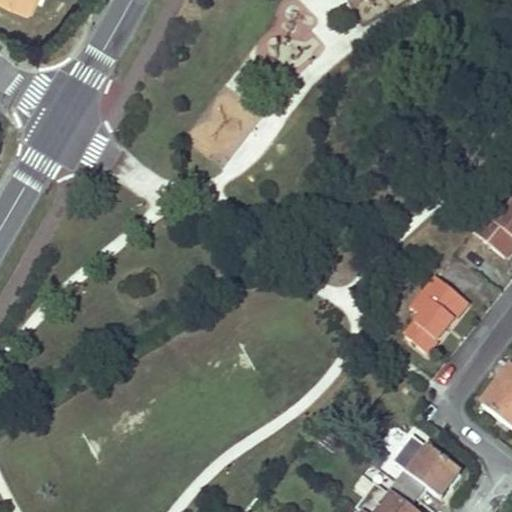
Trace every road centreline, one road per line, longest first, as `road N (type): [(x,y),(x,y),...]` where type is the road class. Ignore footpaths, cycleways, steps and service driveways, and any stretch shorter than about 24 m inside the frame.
road 1 (residential): [(511,317),(449,408),(461,433),(504,468)]
road 2 (tertiary): [(131,0),(63,119)]
road 3 (tertiary): [(63,119),(0,229)]
